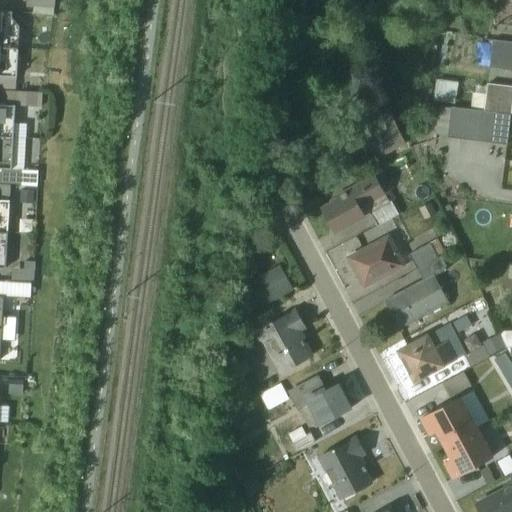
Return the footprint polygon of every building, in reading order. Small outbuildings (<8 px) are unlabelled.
[(289,6),(269,5),(269,45),(289,45),(289,6)] [(0,89),(17,90),(17,79),(19,29),(11,19),(10,12),(0,11),(0,89)] [(511,43),(492,40),(488,68),(511,71),(511,43)] [(43,78),(25,77),(24,91),(42,91),(43,78)] [(511,88),(487,85),(483,113),(510,116),(511,103),(511,88)] [(0,136),(24,138),(25,123),(15,123),(16,106),(37,107),(38,94),(1,92),(0,103),(0,136)] [(353,113),(347,116),(369,163),(406,146),(384,99),(369,106),(368,102),(351,109),(353,113)] [(483,113),(451,108),(447,137),(506,146),(510,116),(483,113)] [(22,172),(24,138),(0,136),(0,184),(9,185),(21,185),(21,182),(34,183),(35,172),(22,172)] [(333,233),(369,214),(376,227),(398,216),(390,202),(389,203),(374,175),(333,197),(336,202),(321,210),(333,233)] [(0,232),(8,233),(9,185),(0,184),(0,232)] [(32,190),(19,190),(18,202),(32,203),(32,190)] [(363,287),(405,265),(389,236),(347,259),(363,287)] [(417,269),(437,259),(436,257),(444,253),(437,240),(409,255),(417,269)] [(426,316),(448,304),(434,278),(447,271),(440,257),(437,259),(417,269),(423,282),(384,302),(398,327),(400,326),(405,336),(430,324),(426,316)] [(11,269),(11,281),(33,283),(34,263),(23,262),(23,270),(11,269)] [(253,298),(259,309),(292,290),(279,267),(246,286),(248,290),(243,293),(248,301),(253,298)] [(507,309),(497,287),(485,293),(494,315),(507,309)] [(214,338),(213,306),(194,304),(190,336),(200,335),(200,339),(214,338)] [(240,308),(229,307),(228,323),(239,324),(240,308)] [(297,333),(305,328),(295,312),(252,336),(256,343),(241,352),(259,384),(277,373),(279,375),(311,356),(297,333)] [(470,328),(462,314),(450,321),(458,335),(470,328)] [(456,337),(449,325),(397,352),(414,382),(456,359),(447,342),(456,337)] [(511,332),(499,333),(505,348),(511,347),(511,332)] [(469,367),(505,348),(499,338),(482,347),(475,335),(463,341),(469,354),(463,357),(469,367)] [(511,364),(504,351),(491,359),(499,372),(511,365),(511,364)] [(470,388),(462,373),(441,384),(449,399),(470,388)] [(318,426),(350,410),(337,385),(324,392),(317,377),(287,392),(297,412),(299,411),(308,429),(317,424),(318,426)] [(286,400),(278,386),(260,396),(267,410),(286,400)] [(443,445),(477,427),(489,421),(472,391),(420,419),(429,436),(436,432),(443,445)] [(477,427),(443,445),(451,459),(443,463),(452,479),(498,454),(491,440),(485,443),(477,427)] [(309,433),(290,443),(296,453),(315,443),(309,433)] [(357,458),(364,454),(355,438),(317,458),(339,500),(371,483),(357,458)] [(511,511),(511,479),(502,485),(504,490),(475,505),(479,511),(511,511)]
